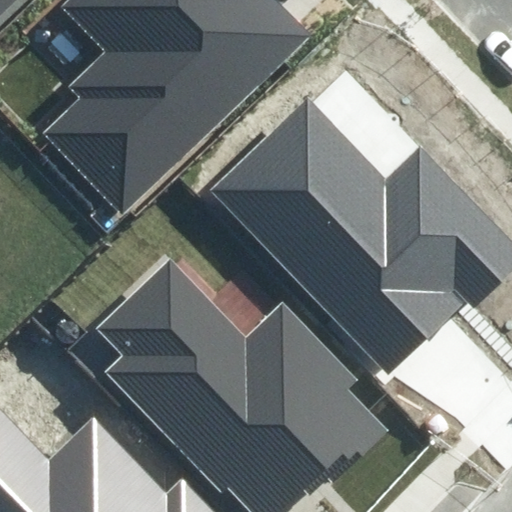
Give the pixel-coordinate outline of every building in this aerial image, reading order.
[(0,0),(0,11),(11,0),(0,0)] [(47,132),(127,210),(302,33),(268,0),(79,0),(68,11),(108,50),(69,88),(80,99),(47,132)] [(214,190),(384,370),(461,298),(471,309),(511,269),(511,241),(421,146),(385,180),(310,100),(214,190)] [(116,377),(252,511),(284,511),(321,476),(334,488),(388,434),(348,394),(363,379),(286,303),(248,341),(167,260),(97,331),(130,363),(116,377)] [(0,418),(0,511),(234,511),(189,466),(165,489),(93,415),(44,463),(0,418)]
